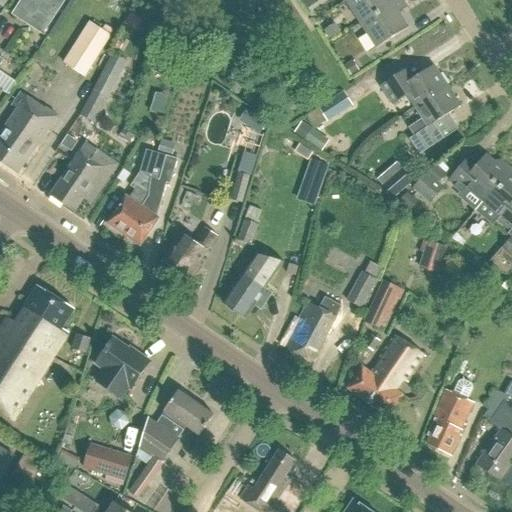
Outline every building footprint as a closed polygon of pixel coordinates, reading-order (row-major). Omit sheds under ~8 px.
[(21,0),(12,15),(42,35),(66,0),(21,0)] [(316,0),(300,0),(307,10),(318,2),(316,0)] [(347,0),(345,1),(360,25),(399,0),(347,0)] [(401,0),(399,0),(360,25),(376,49),(409,28),(399,13),(407,8),(401,0)] [(130,14),(124,25),(137,31),(143,20),(130,14)] [(90,22),(63,63),(85,77),(112,35),(90,22)] [(335,24),(324,31),(329,39),(340,32),(335,24)] [(96,122),(118,78),(126,61),(111,54),(82,115),(96,122)] [(353,61),(345,66),(350,76),(359,71),(353,61)] [(406,83),(399,73),(380,86),(393,105),(408,96),(416,109),(448,88),(433,66),(415,78),(406,83)] [(408,129),(414,137),(410,140),(420,155),(436,144),(433,139),(440,134),(433,124),(460,106),(448,88),(416,109),(423,119),(408,129)] [(318,108),(306,115),(314,129),(352,107),(344,92),(318,108)] [(53,134),(61,122),(22,95),(13,107),(19,111),(0,137),(0,162),(18,175),(48,131),(53,134)] [(247,108),(239,121),(259,135),(268,122),(247,108)] [(302,123),(295,133),(305,140),(312,129),(302,123)] [(134,136),(123,130),(119,137),(129,144),(134,136)] [(161,140),(158,152),(167,155),(168,155),(172,156),(176,144),(161,140)] [(119,164),(92,146),(86,155),(82,152),(52,195),(76,212),(85,199),(93,204),(119,164)] [(160,179),(167,155),(158,152),(156,152),(150,176),(142,171),(132,185),(137,189),(130,198),(127,195),(108,223),(126,235),(136,221),(132,219),(141,206),(142,206),(149,196),(148,195),(151,177),(160,179)] [(243,154),(239,168),(253,172),(257,158),(243,154)] [(136,221),(126,235),(141,245),(159,218),(154,214),(161,204),(162,180),(172,183),(179,158),(172,156),(168,155),(167,155),(160,179),(151,177),(148,195),(149,196),(142,206),(141,206),(132,219),(136,221)] [(449,180),(455,186),(465,194),(461,199),(475,212),(493,191),(511,170),(501,162),(493,163),(485,156),(474,169),(471,173),(462,165),(449,180)] [(307,175),(323,180),(327,167),(312,161),(307,175)] [(435,166),(414,189),(423,197),(430,203),(443,188),(437,183),(445,174),(435,166)] [(394,198),(411,182),(413,180),(402,169),(400,171),(383,187),(394,198)] [(493,191),(475,212),(490,224),(494,219),(497,221),(510,233),(511,230),(511,171),(511,170),(493,191)] [(242,196),(248,177),(237,174),(232,193),(242,196)] [(419,202),(409,194),(408,193),(400,202),(411,211),(419,202)] [(250,207),(245,221),(256,225),(261,211),(250,207)] [(70,246),(107,264),(121,235),(83,218),(70,246)] [(245,221),(238,240),(251,245),(258,225),(256,225),(245,221)] [(163,261),(189,279),(219,236),(206,228),(195,243),(182,234),(163,261)] [(511,237),(489,263),(508,275),(508,274),(511,275),(511,237)] [(420,267),(437,272),(444,247),(428,242),(420,267)] [(236,310),(239,312),(240,310),(245,314),(244,315),(246,317),(254,305),(261,310),(272,294),(266,290),(266,289),(284,263),(257,255),(243,274),(224,302),(227,304),(228,307),(232,311),(236,310)] [(362,272),(347,301),(361,309),(382,269),(370,263),(364,273),(362,272)] [(289,264),(286,274),(296,277),(298,267),(289,264)] [(383,281),(364,321),(378,328),(383,318),(386,319),(396,298),(392,296),(396,287),(383,281)] [(0,411),(14,420),(69,333),(63,329),(75,310),(38,287),(15,323),(9,319),(0,333),(0,411)] [(336,316),(342,306),(326,297),(320,308),(309,301),(299,319),(301,319),(286,346),(313,360),(337,317),(336,316)] [(511,317),(498,350),(511,356),(511,317)] [(370,335),(364,345),(374,352),(380,342),(370,335)] [(73,350),(86,354),(90,340),(78,336),(73,350)] [(408,384),(426,358),(395,337),(370,373),(362,368),(348,389),(388,416),(402,395),(396,391),(403,380),(408,384)] [(113,339),(96,364),(104,370),(96,382),(121,399),(129,387),(131,389),(150,362),(136,353),(135,354),(113,339)] [(456,435),(471,402),(467,400),(472,388),(471,384),(463,380),(458,382),(453,394),(446,391),(433,419),(437,421),(426,445),(452,457),(461,437),(456,435)] [(435,401),(441,388),(426,381),(420,395),(435,401)] [(511,463),(511,437),(509,436),(511,431),(511,408),(505,404),(509,398),(504,395),(494,390),(486,406),(485,407),(488,409),(483,417),(490,422),(489,424),(501,433),(478,466),(488,473),(489,478),(492,480),(497,479),(499,481),(500,479),(511,487),(511,485),(511,467),(510,466),(511,463)] [(148,466),(129,492),(138,498),(185,428),(199,437),(214,416),(179,392),(158,424),(149,417),(136,458),(148,466)] [(93,432),(91,416),(76,419),(79,435),(93,432)] [(400,445),(409,456),(418,449),(409,437),(400,445)] [(83,469),(85,469),(106,476),(105,481),(122,486),(129,462),(131,456),(90,444),(83,469)] [(0,482),(15,458),(0,448),(0,482)] [(63,451),(58,461),(69,466),(76,469),(80,459),(63,451)] [(286,477),(296,462),(279,451),(254,489),(249,486),(240,500),(259,511),(268,511),(290,479),(286,477)] [(30,488),(44,465),(26,454),(12,477),(30,488)] [(66,490),(72,494),(80,481),(84,476),(84,475),(77,470),(73,476),(74,477),(66,490)] [(72,494),(69,498),(77,503),(88,487),(80,481),(72,494)] [(115,500),(113,504),(115,505),(126,511),(132,502),(120,494),(119,494),(115,500)] [(369,511),(354,502),(346,511),(369,511)]
